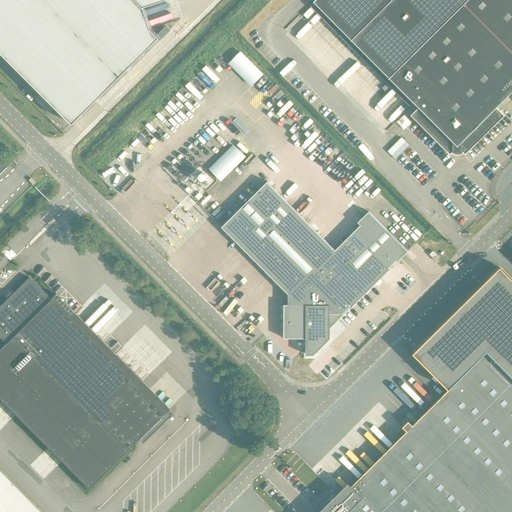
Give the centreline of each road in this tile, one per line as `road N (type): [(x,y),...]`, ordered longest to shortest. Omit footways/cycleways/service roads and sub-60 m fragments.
road 1 (tertiary): [(306,416),(0,104)]
road 2 (unknown): [(114,219),(161,143),(195,105),(229,89),(335,181)]
road 3 (tertiary): [(306,416),(511,214)]
road 4 (unknown): [(96,511),(201,399)]
road 5 (unclassified): [(306,416),(210,511)]
